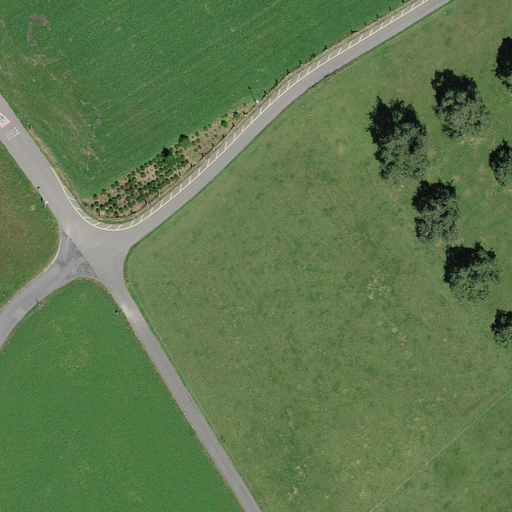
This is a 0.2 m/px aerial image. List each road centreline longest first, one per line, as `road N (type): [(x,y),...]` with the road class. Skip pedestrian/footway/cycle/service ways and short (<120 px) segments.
road 1 (residential): [(92,249),(151,213),(313,71),(427,0)]
road 2 (track): [(92,249),(255,511)]
road 3 (residential): [(92,249),(0,115)]
